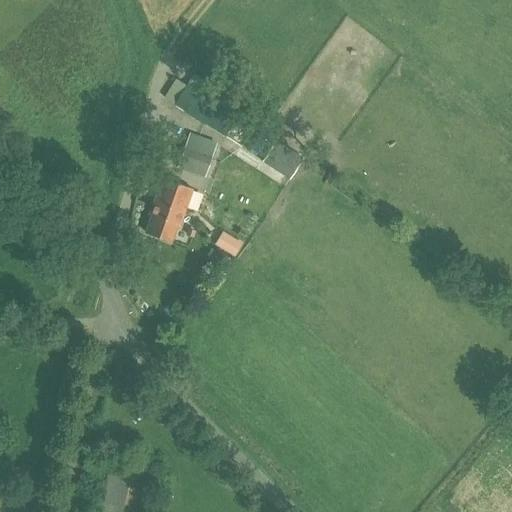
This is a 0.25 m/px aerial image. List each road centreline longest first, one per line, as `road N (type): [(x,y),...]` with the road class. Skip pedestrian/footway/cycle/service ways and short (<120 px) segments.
road 1 (track): [(100,266),(116,240),(168,50),(209,0)]
road 2 (unclassified): [(290,511),(152,369),(118,310)]
road 3 (unclassified): [(61,511),(98,340),(110,322)]
road 4 (unclassified): [(118,310),(84,238),(0,159)]
